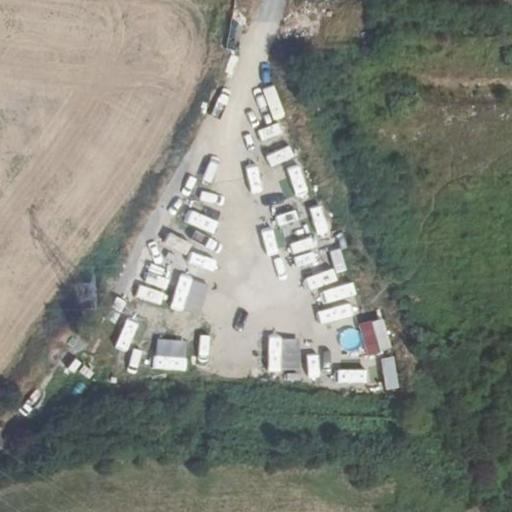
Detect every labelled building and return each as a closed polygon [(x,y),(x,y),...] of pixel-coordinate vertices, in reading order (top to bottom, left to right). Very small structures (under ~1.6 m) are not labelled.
[(290,151),(264,162),(271,178),(297,168),(290,151)] [(301,168),(272,176),(280,206),(309,198),(301,168)] [(268,210),(263,186),(252,188),(257,212),(268,210)] [(304,283),(299,251),(264,256),(269,288),(304,283)] [(347,317),(358,341),(369,335),(358,311),(347,317)] [(205,362),(218,363),(219,337),(206,337),(205,362)] [(176,376),(177,345),(146,344),(145,375),(176,376)] [(95,352),(89,361),(108,375),(114,365),(95,352)] [(349,369),(347,382),(379,386),(381,372),(349,369)] [(270,383),(293,384),(293,372),(270,372),(270,383)]
